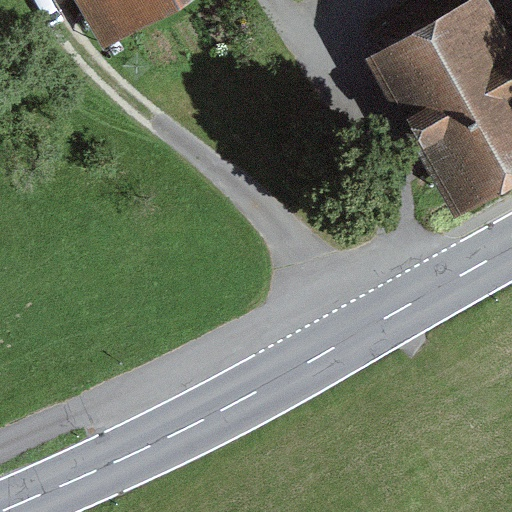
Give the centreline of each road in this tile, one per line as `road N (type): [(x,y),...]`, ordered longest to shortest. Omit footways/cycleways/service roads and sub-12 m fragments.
road 1 (primary): [(511,250),(228,406),(0,511)]
road 2 (track): [(42,0),(66,39),(120,93),(252,199),(292,244),(350,339)]
